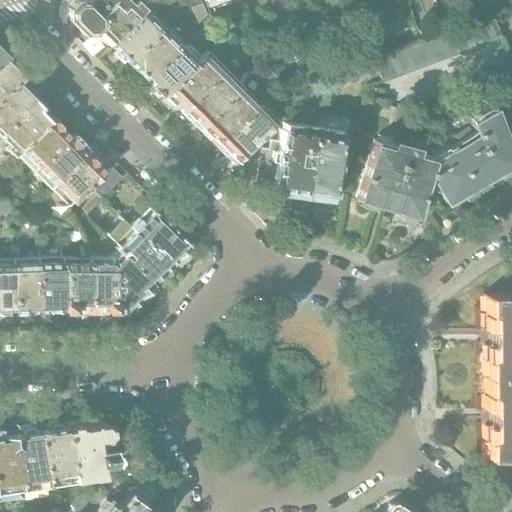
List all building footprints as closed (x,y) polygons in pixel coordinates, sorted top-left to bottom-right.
[(106,43),(142,7),(133,0),(71,0),(65,7),(65,19),(80,34),(92,34),(101,43),(106,43)] [(205,14),(200,3),(190,7),(196,23),(205,14)] [(124,61),(160,25),(142,7),(106,43),(124,61)] [(473,23),(480,21),(475,9),(469,12),(473,23)] [(480,20),(488,41),(500,37),(492,16),(480,20)] [(477,46),(488,41),(480,20),(480,21),(473,23),(469,24),(477,46)] [(469,24),(459,28),(467,50),(477,46),(469,24)] [(141,78),(177,42),(180,39),(169,28),(166,32),(160,25),(124,61),(131,68),(127,71),(138,81),(141,78)] [(216,36),(212,26),(202,30),(206,40),(216,36)] [(467,50),(459,28),(450,31),(448,32),(456,54),(467,50)] [(448,32),(437,35),(445,58),(456,54),(448,32)] [(445,58),(437,35),(426,39),(434,62),(445,58)] [(424,66),(434,62),(426,39),(421,41),(416,43),(424,66)] [(161,94),(198,56),(186,44),(182,48),(177,42),(141,78),(159,96),(161,94)] [(416,43),(404,46),(413,70),(424,66),(416,43)] [(359,61),(352,45),(337,51),(344,67),(359,61)] [(404,46),(398,48),(393,50),(402,74),(413,70),(404,46)] [(161,94),(178,111),(218,71),(212,65),(215,62),(203,50),(200,53),(198,56),(161,94)] [(393,50),(391,51),(383,54),(392,78),(402,74),(393,50)] [(392,78),(383,54),(372,57),(372,58),(381,82),(392,78)] [(0,93),(14,79),(17,76),(16,75),(17,71),(11,65),(7,66),(0,58),(0,93)] [(359,72),(355,64),(339,71),(343,79),(359,72)] [(178,111),(196,129),(239,85),(221,67),(218,71),(178,111)] [(344,83),(337,73),(327,80),(335,90),(344,83)] [(0,129),(32,97),(14,79),(0,93),(0,129)] [(213,146),(257,103),(239,85),(196,129),(213,146)] [(13,153),(47,118),(37,107),(40,104),(32,97),(0,129),(0,149),(2,147),(11,156),(13,153)] [(257,103),(213,146),(232,164),(271,126),(275,121),(257,103)] [(427,159),(421,185),(435,189),(443,203),(511,163),(489,105),(483,108),(485,112),(466,123),(444,136),(447,142),(440,147),(442,151),(427,159)] [(30,171),(65,135),(60,130),(60,124),(53,118),(47,118),(13,153),(30,171)] [(271,186),(304,191),(310,128),(281,125),(280,132),(278,133),(276,144),(268,143),(268,152),(260,151),(256,182),(271,184),(271,186)] [(310,128),(304,191),(332,195),(339,139),(322,137),(323,130),(310,128)] [(48,188),(83,153),(77,148),(77,142),(71,135),(65,135),(30,171),(48,188)] [(421,185),(427,159),(426,154),(423,154),(422,158),(410,155),(412,148),(388,141),(386,148),(374,145),(375,140),(371,138),(355,199),(413,216),(421,185)] [(87,152),(83,153),(28,207),(59,220),(68,212),(67,206),(71,202),(101,171),(95,166),(96,161),(87,152)] [(152,200),(145,193),(139,200),(146,206),(152,200)] [(129,224),(165,263),(172,257),(177,257),(184,250),(184,244),(167,228),(168,222),(159,214),(154,214),(146,207),(129,224)] [(159,269),(165,263),(129,224),(112,241),(116,245),(151,282),(159,275),(159,269)] [(110,310),(109,241),(85,241),(85,255),(86,256),(85,314),(98,314),(102,310),(110,310)] [(150,283),(151,282),(116,245),(112,241),(109,241),(110,310),(111,310),(111,309),(123,309),(135,297),(141,298),(150,289),(150,283)] [(36,310),(35,251),(30,251),(30,256),(11,257),(11,311),(12,311),(16,315),(22,315),(26,311),(36,310)] [(60,310),(60,256),(59,255),(40,256),(39,251),(35,251),(36,310),(60,310)] [(73,314),(85,314),(86,256),(60,256),(60,310),(69,310),(73,314)] [(0,311),(11,311),(11,257),(0,257),(0,311)] [(482,376),(511,375),(511,288),(503,289),(503,294),(481,294),(481,313),(486,313),(486,358),(482,358),(482,376)] [(511,375),(482,376),(482,394),(486,394),(487,438),(482,438),(483,457),(504,457),(504,462),(511,462),(511,375)] [(63,427),(71,479),(87,476),(87,477),(98,476),(96,465),(112,463),(110,449),(105,450),(104,440),(105,440),(108,436),(106,425),(102,422),(80,426),(80,425),(79,425),(78,420),(63,422),(63,427)] [(43,483),(71,479),(63,427),(61,427),(60,424),(56,421),(48,423),(45,427),(46,428),(35,430),(43,483)] [(45,493),(43,483),(35,430),(34,430),(33,429),(29,426),(21,427),(19,431),(19,432),(8,434),(17,498),(45,493)] [(0,500),(17,498),(8,434),(0,434),(0,500)] [(53,507),(59,511),(150,511),(140,504),(141,503),(140,497),(131,491),(127,491),(124,487),(104,499),(96,485),(95,483),(53,507)] [(406,511),(393,502),(388,503),(382,511),(406,511)]
